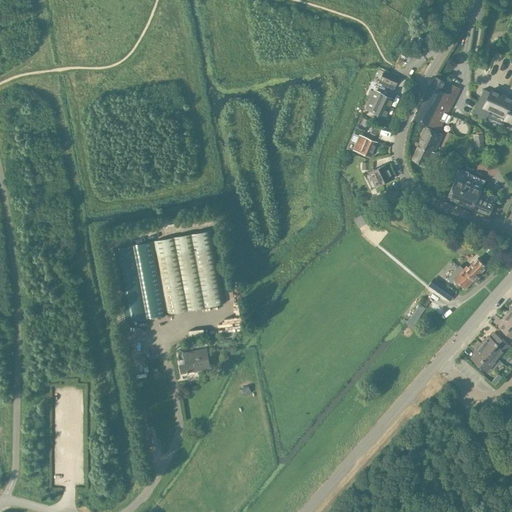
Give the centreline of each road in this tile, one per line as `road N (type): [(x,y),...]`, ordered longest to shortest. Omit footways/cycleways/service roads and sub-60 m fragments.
road 1 (tertiary): [(511,230),(428,198),(399,158),(416,97),(474,0)]
road 2 (tertiary): [(437,361),(305,511)]
road 3 (residential): [(128,511),(175,442),(165,355)]
